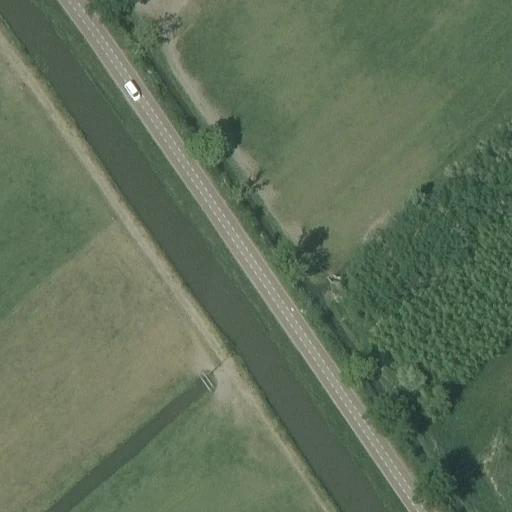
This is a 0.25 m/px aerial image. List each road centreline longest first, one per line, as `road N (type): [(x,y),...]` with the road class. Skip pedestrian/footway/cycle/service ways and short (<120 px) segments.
road 1 (tertiary): [(417,511),(71,0)]
road 2 (track): [(327,511),(237,372),(0,51)]
